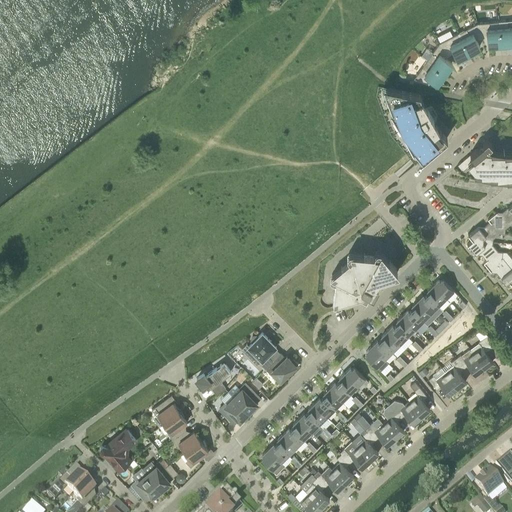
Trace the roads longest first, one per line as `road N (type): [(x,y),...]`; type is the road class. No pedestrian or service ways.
road 1 (residential): [(347,511),(408,452),(511,374)]
road 2 (residential): [(317,363),(437,250)]
road 3 (residential): [(405,185),(511,95)]
road 4 (unclassified): [(415,511),(511,431)]
road 5 (residential): [(230,450),(317,363)]
